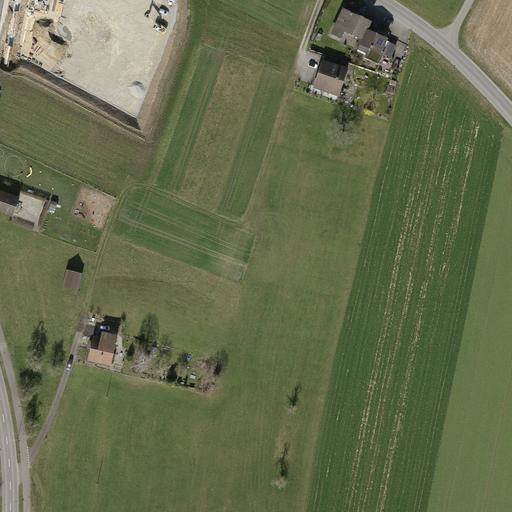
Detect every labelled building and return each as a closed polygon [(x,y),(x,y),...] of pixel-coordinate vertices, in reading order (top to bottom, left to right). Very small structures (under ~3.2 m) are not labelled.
[(344,8),(342,7),(330,33),(340,38),(343,31),(359,39),(361,39),(366,28),(367,29),(371,20),(357,14),(358,11),(346,6),(344,8)] [(367,29),(366,28),(361,39),(359,39),(357,44),(359,44),(357,49),(366,53),(364,58),(378,64),(383,54),(391,58),(397,45),(386,40),(387,37),(367,29)] [(347,68),(323,59),(313,87),(338,96),(347,68)] [(19,196),(0,190),(0,211),(13,216),(19,196)] [(67,268),(62,286),(78,290),(82,272),(67,268)] [(100,336),(94,334),(88,361),(111,366),(118,335),(102,331),(100,336)]
